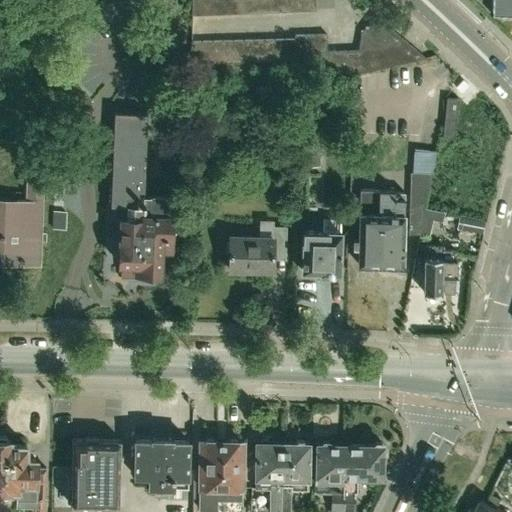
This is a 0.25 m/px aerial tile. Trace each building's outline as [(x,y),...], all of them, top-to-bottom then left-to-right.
[(190,0),(191,15),(315,10),(315,0),(190,0)] [(511,14),(511,0),(493,0),(493,14),(511,14)] [(359,73),(426,58),(375,16),(361,33),(360,39),(359,50),(327,51),(326,34),(294,35),(295,38),(190,41),(192,64),(296,61),(296,58),(327,57),(328,75),(359,73)] [(172,196),(154,196),(143,195),(146,114),(114,112),(110,205),(122,206),(119,263),(122,263),(122,275),(141,275),(141,272),(160,273),(162,237),(170,238),(172,196)] [(303,165),(320,166),(321,141),(304,140),(303,165)] [(430,172),(435,150),(414,147),(413,171),(430,172)] [(417,233),(423,207),(430,172),(413,171),(410,171),(409,192),(408,232),(417,233)] [(0,263),(2,263),(2,267),(21,268),(22,264),(41,265),(42,240),(37,240),(39,199),(43,199),(44,177),(27,176),(26,198),(17,198),(17,203),(0,202),(0,263)] [(403,232),(404,192),(393,191),(393,189),(359,188),(358,239),(352,239),(352,246),(358,246),(357,263),(359,263),(363,269),(371,269),(376,263),(384,263),(388,270),(396,270),(402,264),(403,264),(403,232)] [(339,272),(340,220),(323,220),(322,230),(303,230),(302,270),(320,270),(320,271),(339,272)] [(260,221),(259,235),(259,236),(229,236),(228,268),(272,269),(273,248),(274,248),(275,236),(273,236),(273,222),(260,221)] [(456,290),(456,259),(456,250),(442,250),(442,246),(424,246),(423,258),(422,291),(441,292),(441,290),(456,290)] [(44,511),(45,467),(35,467),(35,458),(26,458),(26,444),(10,444),(10,439),(6,439),(6,435),(0,435),(0,488),(12,489),(12,497),(16,501),(16,506),(32,506),(31,511),(44,511)] [(72,438),(72,449),(70,505),(119,506),(120,439),(99,439),(99,436),(84,436),(84,438),(72,438)] [(160,497),(161,438),(152,438),(152,439),(134,439),(134,449),(134,477),(147,477),(148,488),(149,488),(148,492),(155,492),(154,497),(160,497)] [(167,497),(167,488),(174,489),(174,487),(187,487),(188,440),(171,440),(171,438),(161,438),(160,497),(167,497)] [(200,509),(216,509),(216,501),(241,501),(241,487),(241,476),(244,477),(244,458),(242,458),(242,449),(242,442),(238,441),(236,439),(231,439),(229,441),(214,441),(212,438),(207,438),(205,441),(200,441),(200,449),(200,509)] [(255,481),(256,481),(256,489),(270,490),(270,486),(276,486),(276,492),(274,494),(274,500),(281,500),(280,511),(281,511),(283,443),(270,443),(267,439),(262,439),(258,442),(256,442),(256,449),(255,477),(255,481)] [(294,443),(283,443),(281,511),(290,511),(291,495),(289,492),(287,492),(287,486),(291,486),(291,488),(307,489),(308,449),(308,443),(305,443),(302,440),(298,440),(294,443)] [(331,493),(331,510),(342,510),(344,444),(330,444),(328,441),(323,441),(321,443),(316,443),(315,493),(331,493)] [(374,444),(344,444),(342,510),(354,510),(354,491),(357,491),(357,476),(378,477),(378,462),(382,462),(382,453),(384,451),(384,446),(381,442),(376,442),(374,444)] [(471,507),(468,511),(506,511),(497,507),(501,498),(491,493),(486,502),(481,499),(476,510),(471,507)]
